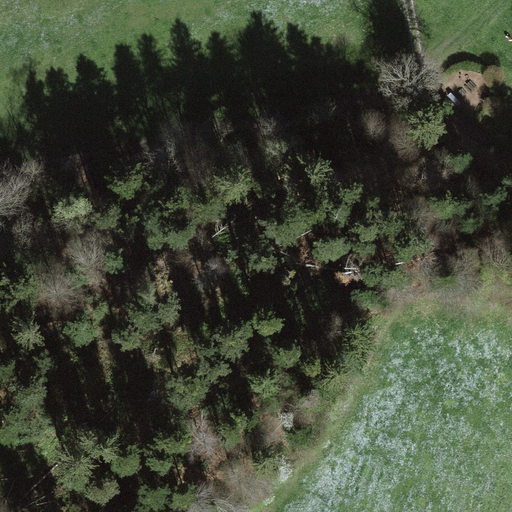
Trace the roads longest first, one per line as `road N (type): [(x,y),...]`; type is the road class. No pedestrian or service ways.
road 1 (track): [(0,205),(426,92)]
road 2 (track): [(426,92),(482,164),(511,182)]
